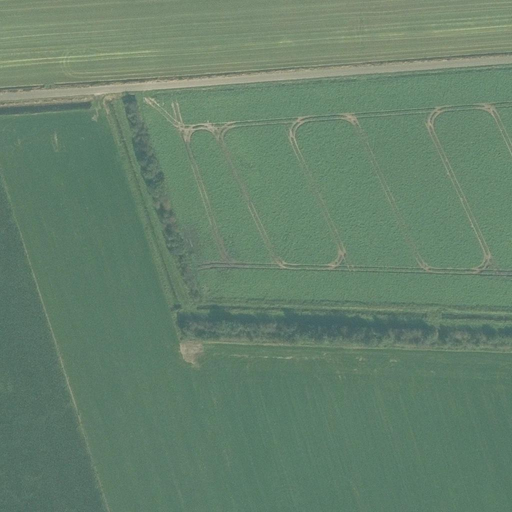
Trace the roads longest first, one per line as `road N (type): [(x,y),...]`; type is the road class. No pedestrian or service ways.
road 1 (track): [(113,89),(188,308),(511,328)]
road 2 (unclassified): [(0,97),(511,60)]
